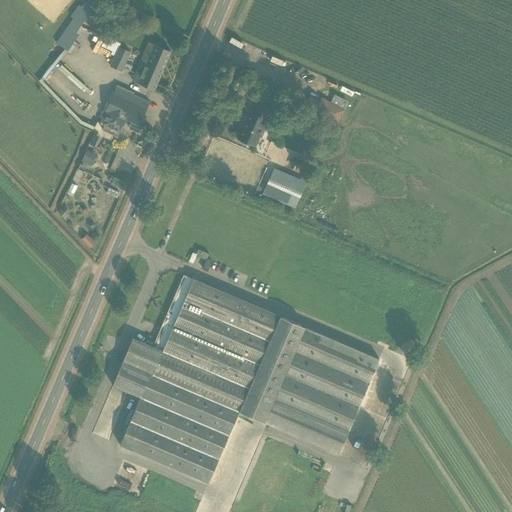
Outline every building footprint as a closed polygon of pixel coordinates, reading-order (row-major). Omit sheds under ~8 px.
[(94,8),(85,1),(66,28),(75,34),(94,8)] [(105,46),(108,39),(101,36),(97,43),(105,46)] [(136,73),(132,81),(145,86),(154,90),(171,52),(162,48),(155,45),(141,75),(136,73)] [(130,52),(118,47),(109,66),(121,71),(130,52)] [(126,120),(139,126),(149,103),(115,87),(105,111),(107,112),(104,118),(101,117),(99,123),(120,133),(126,120)] [(81,102),(96,110),(104,96),(91,89),(88,96),(85,94),(81,102)] [(290,96),(284,109),(300,117),(308,100),(291,93),(290,96)] [(336,123),(344,109),(348,102),(334,94),(330,102),(322,97),(315,112),(325,117),(336,123)] [(273,107),(267,104),(258,100),(252,114),(249,112),(237,139),(255,146),(259,137),(261,138),(265,128),(263,127),(266,120),(267,121),(273,107)] [(95,167),(101,154),(94,151),(88,164),(95,167)] [(298,178),(273,168),(262,194),(287,204),(298,178)] [(83,240),(90,235),(82,226),(76,230),(83,240)] [(85,242),(94,250),(99,244),(90,236),(85,242)] [(129,449),(208,483),(239,411),(338,454),(378,358),(280,316),(192,279),(183,275),(153,346),(133,337),(112,385),(140,397),(119,445),(129,449)]
